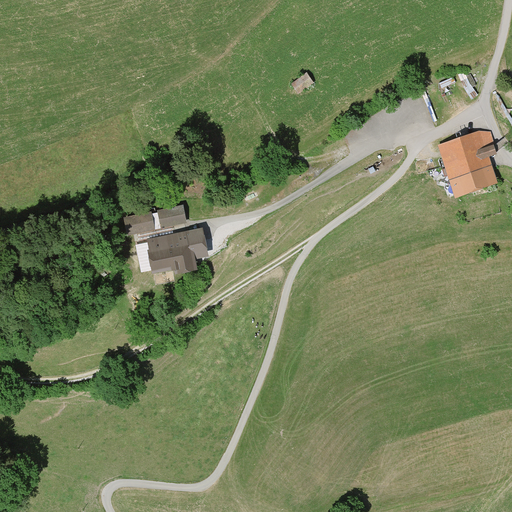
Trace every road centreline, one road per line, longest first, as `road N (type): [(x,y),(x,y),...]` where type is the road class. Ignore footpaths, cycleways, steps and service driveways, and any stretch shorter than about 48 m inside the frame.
road 1 (track): [(315,240),(151,350),(89,381),(0,382)]
road 2 (unclassified): [(507,0),(484,111),(511,158)]
